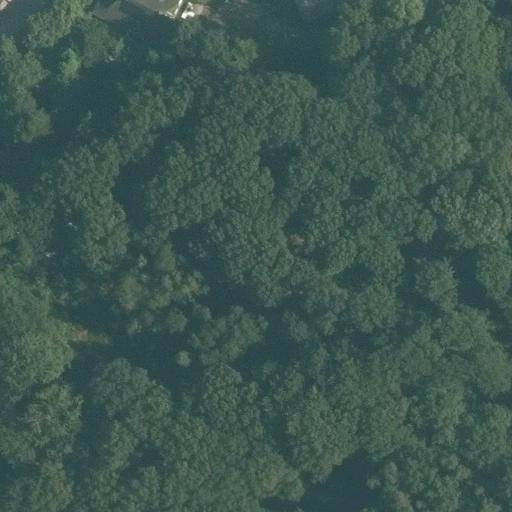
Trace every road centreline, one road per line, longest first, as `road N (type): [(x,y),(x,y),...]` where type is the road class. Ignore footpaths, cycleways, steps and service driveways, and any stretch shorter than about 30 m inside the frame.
road 1 (unclassified): [(511,348),(90,497),(48,473)]
road 2 (track): [(449,0),(511,140)]
